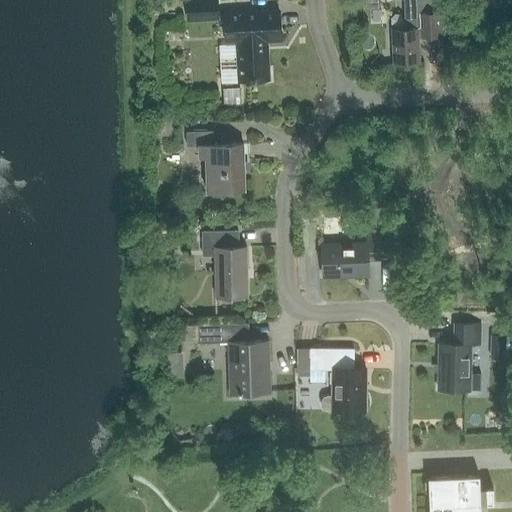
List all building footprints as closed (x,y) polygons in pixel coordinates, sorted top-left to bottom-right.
[(188,0),(190,23),(219,22),(218,0),(188,0)] [(405,0),(406,30),(393,30),(394,66),(421,65),(420,38),(441,38),(440,0),(405,0)] [(267,42),(282,42),(280,12),(226,14),(228,44),(238,43),(240,82),(269,80),(267,42)] [(224,106),(239,105),(239,89),(223,90),(224,106)] [(214,132),(187,133),(188,147),(200,147),(200,158),(206,158),(207,193),(245,192),(245,171),(249,171),(248,144),(214,145),(214,132)] [(217,298),(249,297),(247,247),(239,247),(239,231),(203,232),(204,257),(216,256),(217,298)] [(369,261),(384,261),(383,235),(367,236),(367,245),(323,247),(324,278),(370,276),(369,261)] [(249,324),(199,325),(199,341),(199,342),(199,344),(229,343),(231,396),(271,395),(269,342),(249,343),(249,324)] [(481,347),(481,325),(456,324),(455,345),(440,345),(439,391),(471,392),(472,346),(481,347)] [(184,328),(170,329),(171,342),(182,342),(185,342),(184,328)] [(506,360),(507,336),(492,336),(491,360),(506,360)] [(299,349),(298,370),(309,370),(309,349),(299,349)] [(322,403),(322,407),(324,412),(328,413),(334,413),(334,411),(366,412),(367,370),(355,370),(355,350),(309,349),(309,370),(333,371),(333,397),(328,397),(324,398),(322,403)] [(480,478),(429,479),(430,511),(481,511),(482,505),(495,505),(494,489),(481,490),(480,478)]
